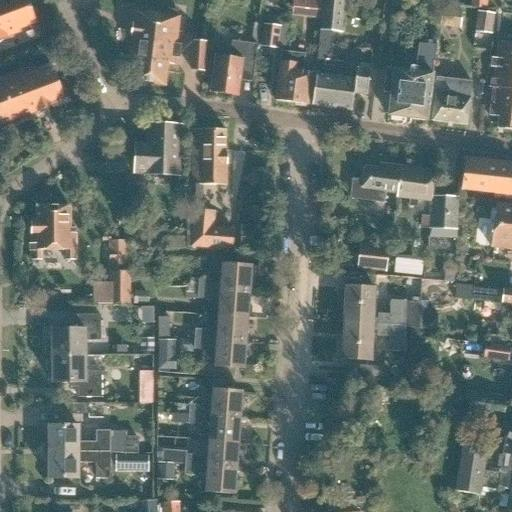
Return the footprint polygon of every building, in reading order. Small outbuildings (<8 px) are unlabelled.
[(36,24),(26,0),(0,0),(0,42),(7,40),(7,38),(20,33),(19,30),(24,28),(36,24)] [(303,0),(293,0),(291,19),(317,23),(320,2),(303,0)] [(351,111),(353,94),(355,80),(322,75),(323,66),(329,67),(334,32),(341,34),(345,0),(325,0),(311,106),(351,111)] [(486,0),(471,0),(471,8),(486,9),(486,0)] [(176,16),(177,10),(167,9),(166,15),(134,11),(127,59),(133,60),(131,82),(164,86),(166,64),(173,65),(174,58),(179,59),(181,46),(176,45),(179,17),(176,16)] [(461,11),(441,9),(439,27),(459,29),(461,11)] [(494,14),(476,12),(474,32),(491,34),(494,14)] [(261,45),(283,49),(288,23),(266,19),(261,45)] [(205,42),(192,41),(190,71),(204,72),(205,42)] [(231,41),(230,51),(217,49),(216,57),(215,57),(210,93),(237,96),(240,72),(253,74),(257,45),(231,41)] [(497,130),(511,131),(511,44),(498,43),(495,63),(491,63),(490,68),(495,68),(493,81),(491,81),(490,88),(492,89),(489,116),(498,118),(497,130)] [(388,116),(426,121),(436,47),(419,45),(416,69),(411,69),(411,73),(386,69),(383,93),(391,94),(388,116)] [(275,101),(308,106),(312,74),(301,73),(303,56),(282,53),(275,101)] [(357,64),(355,80),(353,94),(366,95),(370,66),(357,64)] [(0,124),(1,126),(51,107),(50,103),(64,98),(53,69),(39,74),(38,71),(0,84),(0,124)] [(469,80),(436,76),(431,122),(466,126),(470,92),(468,92),(469,80)] [(135,145),(134,173),(146,174),(146,176),(178,177),(178,155),(181,155),(182,126),(147,125),(146,146),(135,145)] [(225,152),(225,131),(193,130),(191,184),(188,184),(187,203),(200,203),(201,185),(227,186),(228,152),(225,152)] [(123,156),(115,156),(115,173),(123,173),(123,156)] [(464,164),(462,187),(494,191),(493,199),(511,201),(511,196),(511,166),(497,165),(497,168),(477,165),(475,162),(469,162),(466,164),(464,164)] [(397,194),(401,168),(378,165),(378,169),(364,168),(363,182),(353,181),(350,198),(384,202),(385,192),(397,194)] [(430,202),(431,197),(434,172),(401,168),(397,194),(397,197),(409,199),(408,205),(416,206),(417,200),(429,202),(430,202)] [(428,215),(428,229),(428,238),(454,239),(455,230),(457,197),(431,197),(430,202),(429,202),(428,215)] [(511,250),(511,206),(495,204),(490,248),(511,250)] [(75,261),(75,229),(69,229),(69,207),(36,207),(36,219),(31,219),(31,261),(40,261),(40,251),(66,250),(66,261),(75,261)] [(194,210),(191,247),(232,250),(233,234),(208,232),(210,212),(194,210)] [(428,229),(428,215),(421,215),(420,228),(428,229)] [(148,250),(148,236),(131,236),(131,250),(148,250)] [(126,272),(126,241),(108,241),(108,281),(94,281),(94,304),(130,304),(130,272),(126,272)] [(387,248),(358,245),(356,268),(384,272),(387,248)] [(420,276),(421,263),(409,262),(408,275),(420,276)] [(189,289),(249,293),(251,267),(221,265),(220,281),(190,279),(189,288),(189,289)] [(454,271),(443,270),(442,281),(453,282),(454,271)] [(405,326),(404,327),(411,328),(419,328),(420,302),(390,301),(389,315),(377,314),(377,320),(373,319),(375,289),(344,287),(343,323),(405,326)] [(511,292),(473,287),(471,299),(511,305),(511,292)] [(189,289),(189,288),(185,288),(184,298),(218,301),(217,316),(247,318),(249,293),(189,289)] [(133,293),(133,305),(145,305),(145,293),(133,293)] [(423,314),(422,330),(436,330),(437,315),(423,314)] [(51,357),(85,357),(84,341),(100,341),(100,315),(77,316),(77,330),(51,330),(51,357)] [(245,344),(247,318),(217,316),(216,332),(195,330),(194,340),(245,344)] [(158,318),(158,338),(168,338),(168,318),(158,318)] [(403,348),(404,327),(405,326),(343,323),(341,360),(371,361),(373,331),(377,331),(376,336),(388,337),(387,351),(402,352),(402,355),(408,356),(408,348),(403,348)] [(411,328),(410,343),(418,343),(419,328),(411,328)] [(492,335),(490,346),(509,349),(509,344),(502,343),(503,336),(492,335)] [(168,338),(158,338),(158,370),(174,370),(174,338),(168,338)] [(140,339),(140,352),(152,352),(152,340),(140,339)] [(243,369),(245,344),(194,340),(193,350),(203,350),(202,366),(213,367),(243,369)] [(484,345),(482,358),(507,362),(509,349),(490,346),(484,345)] [(85,357),(51,357),(52,384),(60,383),(60,388),(77,388),(77,398),(101,398),(101,372),(85,372),(85,357)] [(360,365),(360,376),(386,378),(387,367),(360,365)] [(140,384),(140,401),(152,402),(153,384),(140,384)] [(372,387),(366,386),(363,408),(369,408),(385,411),(388,389),(372,387)] [(188,415),(240,419),(242,393),(212,391),(210,407),(189,405),(188,415)] [(506,400),(470,393),(466,413),(502,420),(506,400)] [(80,405),(80,413),(88,414),(88,405),(80,405)] [(175,414),(174,422),(188,423),(188,415),(176,414),(175,414)] [(238,444),(240,419),(188,415),(188,423),(187,425),(209,426),(208,442),(238,444)] [(48,453),(109,453),(110,433),(110,432),(96,432),(95,443),(78,443),(78,427),(48,427),(48,453)] [(480,488),(498,491),(499,487),(509,491),(505,511),(511,511),(511,432),(497,430),(496,437),(504,439),(499,474),(483,471),(486,449),(475,447),(462,445),(455,492),(479,496),(480,488)] [(109,453),(109,455),(125,455),(136,455),(137,438),(121,438),(121,433),(110,433),(109,453)] [(236,469),(238,444),(208,442),(207,457),(185,456),(184,465),(236,469)] [(162,452),(161,464),(173,464),(173,452),(162,452)] [(109,475),(109,455),(109,453),(48,453),(48,479),(78,479),(78,464),(95,464),(95,475),(109,475)] [(147,456),(115,456),(115,472),(147,473),(147,456)] [(330,457),(329,469),(349,470),(350,458),(330,457)] [(172,465),(170,465),(158,465),(157,480),(172,481),(172,465)] [(234,495),(236,469),(184,465),(184,475),(205,477),(204,493),(234,495)] [(156,511),(156,501),(137,503),(137,511),(156,511)] [(355,511),(355,501),(326,504),(326,511),(355,511)] [(179,511),(179,503),(161,504),(161,511),(179,511)]
